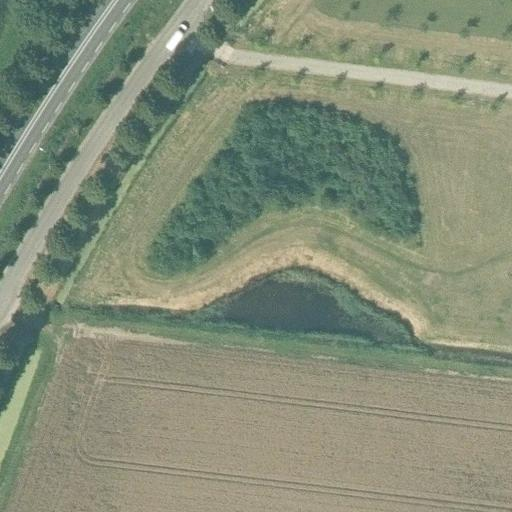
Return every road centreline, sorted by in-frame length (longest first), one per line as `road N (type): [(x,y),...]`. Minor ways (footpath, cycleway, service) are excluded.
road 1 (unclassified): [(0,298),(99,130),(197,0)]
road 2 (secondary): [(0,177),(118,0)]
